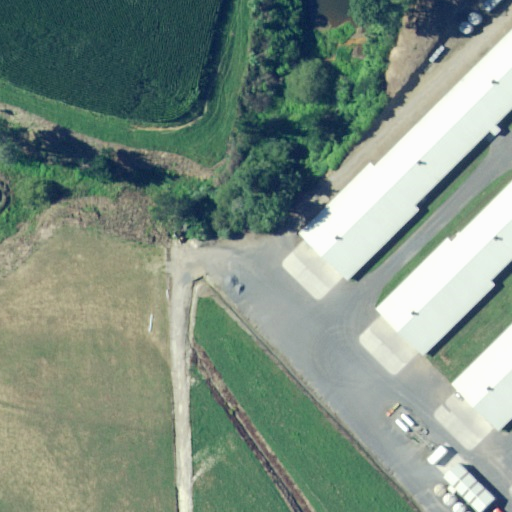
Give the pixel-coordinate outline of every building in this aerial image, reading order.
[(511,32),(377,167),(373,164),(303,235),(348,280),(418,210),(414,206),(488,132),(494,137),(501,130),(496,125),(511,108),(511,32)] [(511,182),(452,243),(448,240),(378,309),(423,355),(494,285),(489,281),(511,258),(511,182)] [(511,326),(453,385),(499,431),(511,417),(511,326)] [(401,406),(388,419),(409,440),(422,427),(401,406)] [(449,451),(444,446),(429,460),(434,465),(449,451)] [(463,498),(473,508),(477,511),(484,511),(497,499),(461,464),(445,480),(452,488),(463,498)] [(452,488),(445,480),(434,491),(442,499),(453,509),(456,511),(477,511),(473,508),(463,498),(452,488)]
